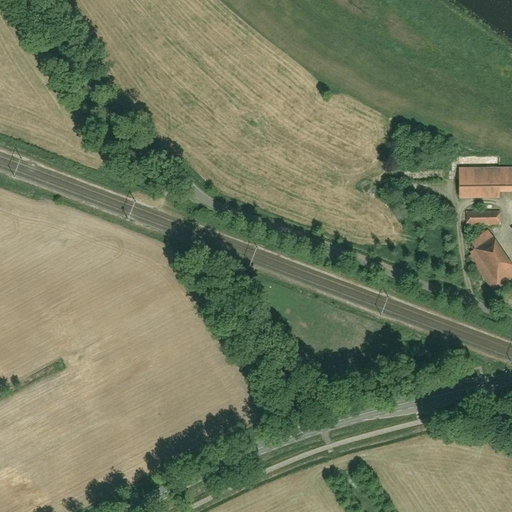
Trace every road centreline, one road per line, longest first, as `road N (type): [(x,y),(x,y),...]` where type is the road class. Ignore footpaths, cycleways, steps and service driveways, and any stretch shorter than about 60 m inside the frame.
road 1 (unclassified): [(511,318),(213,205),(119,130),(33,0)]
road 2 (secondary): [(132,511),(304,432),(511,378)]
road 3 (track): [(202,255),(304,432)]
